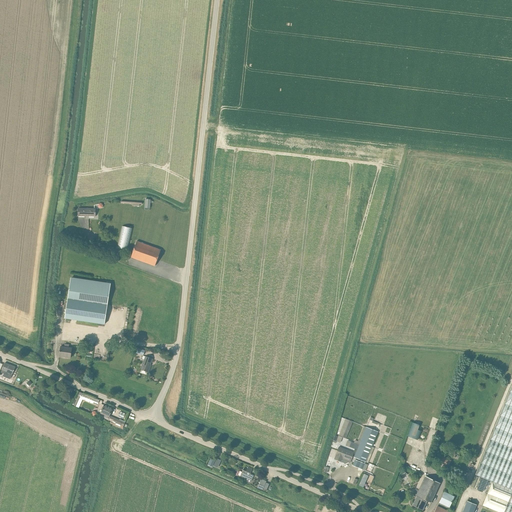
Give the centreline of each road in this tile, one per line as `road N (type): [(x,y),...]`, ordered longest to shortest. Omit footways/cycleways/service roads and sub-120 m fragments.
road 1 (unclassified): [(152,419),(179,340),(216,0)]
road 2 (track): [(76,0),(33,341),(0,330)]
road 3 (unclassified): [(361,511),(152,419)]
road 4 (unclassified): [(152,419),(0,353)]
